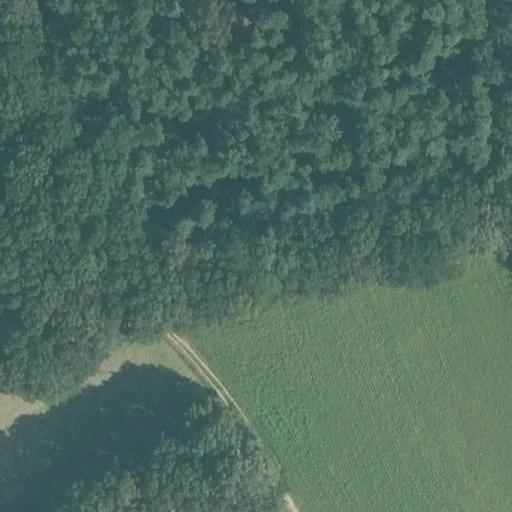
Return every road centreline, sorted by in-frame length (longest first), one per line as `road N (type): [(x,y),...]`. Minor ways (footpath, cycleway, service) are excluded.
road 1 (track): [(511,167),(215,215),(122,262)]
road 2 (track): [(127,274),(199,367),(290,511)]
road 3 (track): [(122,262),(0,65)]
road 4 (track): [(127,274),(68,300),(0,307)]
